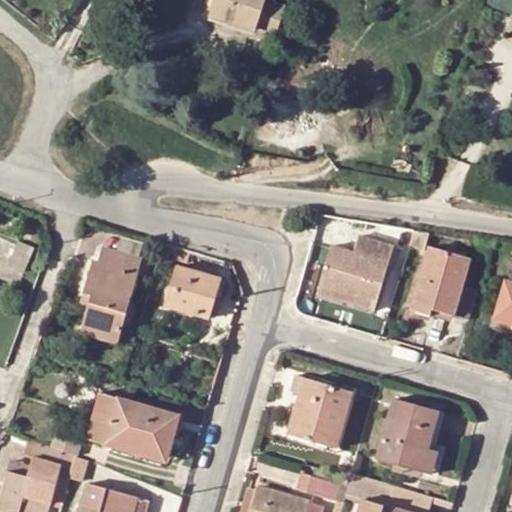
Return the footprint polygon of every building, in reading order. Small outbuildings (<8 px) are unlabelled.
[(214,0),(209,15),(255,31),(274,37),(284,6),(266,0),(214,0)] [(282,93),(278,104),(301,111),(304,100),(282,93)] [(306,113),(301,111),(278,104),(271,124),(262,121),(256,138),(265,141),(294,152),(306,113)] [(425,254),(429,237),(414,233),(410,250),(425,254)] [(330,248),(319,287),(377,304),(394,249),(357,238),(352,255),(330,248)] [(123,241),(120,253),(140,259),(144,248),(123,241)] [(15,242),(5,267),(21,274),(31,249),(15,242)] [(162,243),(156,263),(171,268),(176,248),(162,243)] [(144,260),(140,259),(120,253),(106,249),(101,264),(95,262),(85,294),(91,296),(83,321),(121,332),(132,298),(122,296),(128,273),(139,276),(144,260)] [(462,287),(468,261),(429,250),(411,311),(420,314),(421,308),(467,322),(476,292),(462,287)] [(210,321),(221,282),(176,268),(165,306),(210,321)] [(128,273),(122,296),(132,298),(139,276),(128,273)] [(511,283),(505,282),(494,320),(511,325),(511,283)] [(374,314),(377,304),(319,287),(316,296),(374,314)] [(118,343),(121,332),(83,321),(80,331),(118,343)] [(334,450),(351,393),(296,377),(292,392),(298,394),(286,435),(334,450)] [(179,419),(116,399),(101,394),(86,440),(162,463),(163,457),(168,440),(173,442),(179,419)] [(436,413),(392,400),(376,461),(420,473),(427,450),(436,413)] [(77,457),(80,458),(86,440),(56,431),(51,447),(77,457)] [(0,496),(0,511),(18,511),(23,496),(50,504),(59,475),(71,479),(73,470),(76,459),(34,443),(30,457),(33,458),(27,479),(7,473),(0,496)] [(436,453),(427,450),(420,473),(431,476),(436,453)] [(73,470),(83,474),(87,461),(80,458),(77,457),(76,459),(73,470)] [(340,511),(346,496),(348,487),(301,473),(296,490),(336,502),(332,511),(340,511)] [(23,496),(18,511),(50,511),(51,510),(58,511),(61,511),(71,479),(59,475),(50,504),(23,496)] [(348,487),(346,496),(359,500),(379,505),(384,485),(351,475),(350,480),(348,487)] [(132,511),(136,499),(87,484),(79,511),(132,511)] [(250,511),(258,488),(249,485),(240,511),(250,511)] [(384,485),(379,505),(359,500),(356,511),(422,511),(426,497),(384,485)] [(259,487),(258,488),(250,511),(322,511),(323,508),(259,487)] [(146,511),(149,503),(136,499),(132,511),(146,511)]
